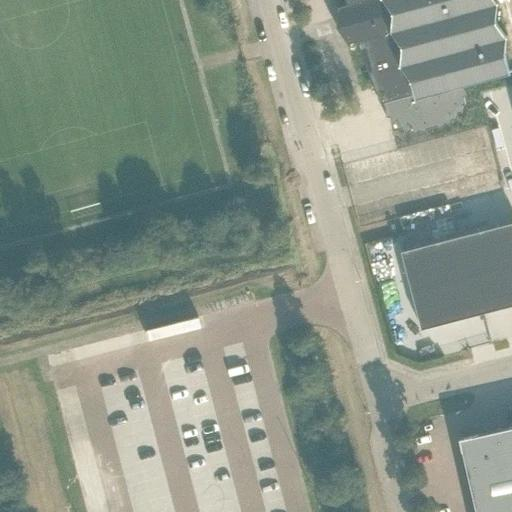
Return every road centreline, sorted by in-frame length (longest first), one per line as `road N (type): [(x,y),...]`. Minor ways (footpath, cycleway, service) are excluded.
road 1 (unclassified): [(377,402),(267,0)]
road 2 (unclassified): [(377,402),(511,367)]
